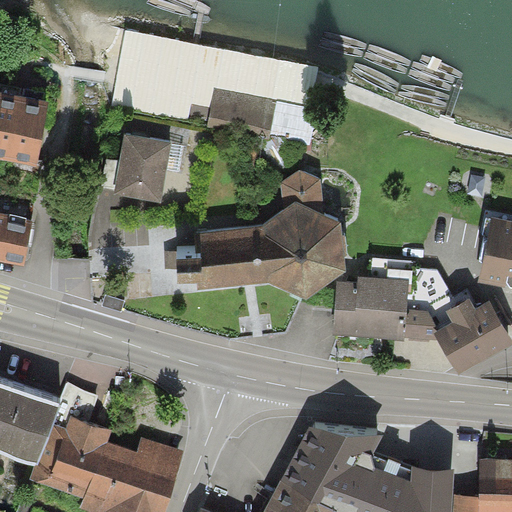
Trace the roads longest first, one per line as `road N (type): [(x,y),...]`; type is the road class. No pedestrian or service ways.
road 1 (primary): [(0,306),(232,374)]
road 2 (primary): [(232,374),(431,401)]
road 3 (tertiary): [(232,374),(179,511)]
